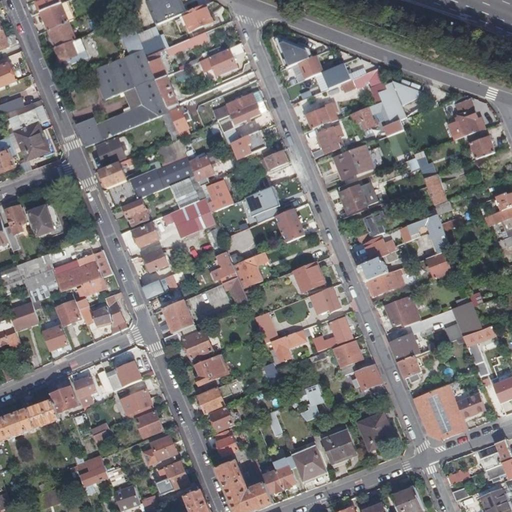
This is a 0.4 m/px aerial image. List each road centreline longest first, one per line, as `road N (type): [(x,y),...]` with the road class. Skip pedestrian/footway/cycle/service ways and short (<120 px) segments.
road 1 (residential): [(426,458),(239,1)]
road 2 (residential): [(239,1),(511,102)]
road 3 (residential): [(148,330),(224,511)]
road 4 (residential): [(81,163),(148,330)]
road 5 (residential): [(14,0),(81,163)]
road 6 (residential): [(148,330),(0,396)]
road 7 (residential): [(288,511),(426,458)]
